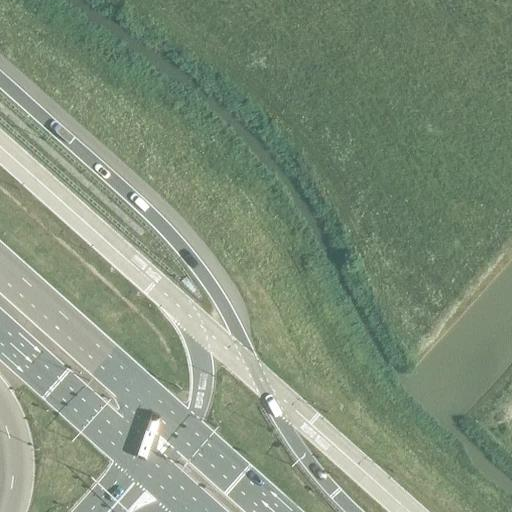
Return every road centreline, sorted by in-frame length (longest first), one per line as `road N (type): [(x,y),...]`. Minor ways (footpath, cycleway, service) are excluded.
road 1 (motorway): [(353,511),(291,440),(221,301),(189,256),(0,80)]
road 2 (trunk): [(189,428),(0,262)]
road 3 (trunk): [(0,334),(152,470)]
road 4 (trunk): [(283,511),(189,428)]
